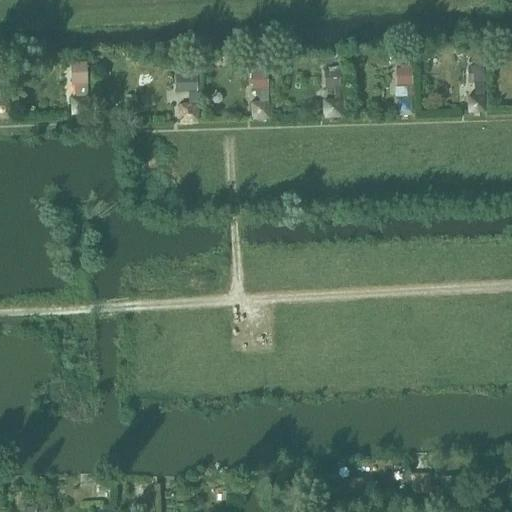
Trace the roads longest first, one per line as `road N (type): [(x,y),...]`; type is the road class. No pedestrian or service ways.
road 1 (track): [(0,313),(239,301),(228,131)]
road 2 (track): [(239,301),(511,287)]
